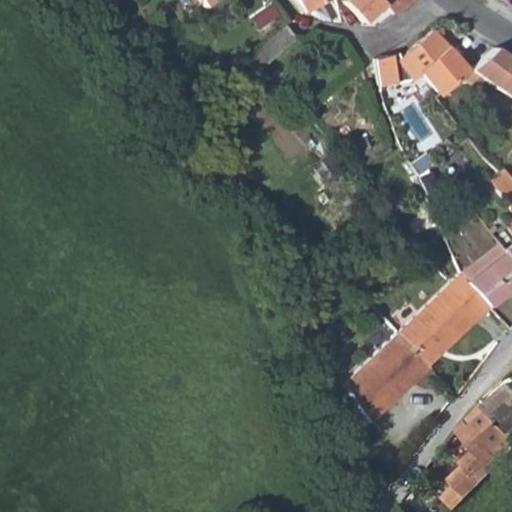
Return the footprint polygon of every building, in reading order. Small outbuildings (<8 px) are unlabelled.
[(199,0),(206,8),(216,0),(199,0)] [(297,0),(304,11),(325,0),(297,0)] [(361,22),(382,3),(379,0),(342,0),(361,22)] [(379,0),(382,3),(389,11),(393,16),(400,8),(408,0),(379,0)] [(295,36),(285,22),(243,61),(252,72),(295,36)] [(467,70),(430,30),(398,58),(395,60),(400,65),(409,77),(417,72),(435,96),(458,77),(467,70)] [(476,75),(511,101),(511,58),(495,47),(467,70),(458,77),(467,85),(476,75)] [(372,71),(400,65),(395,60),(398,58),(396,53),(372,57),(372,59),(372,70),(372,71)] [(342,147),(353,169),(389,151),(381,129),(364,139),(363,135),(342,147)] [(325,156),(335,146),(326,135),(310,148),(320,160),(325,156)] [(344,157),(335,146),(325,156),(335,166),(344,157)] [(511,240),(501,248),(511,262),(511,183),(494,172),(482,181),(511,218),(511,221),(506,226),(511,233),(511,240)] [(481,196),(474,188),(462,198),(468,206),(481,196)] [(456,216),(468,206),(462,198),(450,208),(456,216)] [(495,241),(457,270),(457,271),(460,277),(488,307),(511,287),(511,262),(501,248),(495,241)] [(398,337),(428,368),(490,308),(488,307),(460,277),(398,337)] [(398,337),(347,386),(356,411),(374,428),(431,371),(428,368),(398,337)] [(511,381),(511,380),(486,405),(510,433),(511,430),(511,381)] [(449,479),(468,498),(482,484),(511,454),(511,430),(510,433),(486,405),(484,403),(457,430),(475,450),(460,462),(464,465),(449,479)]
